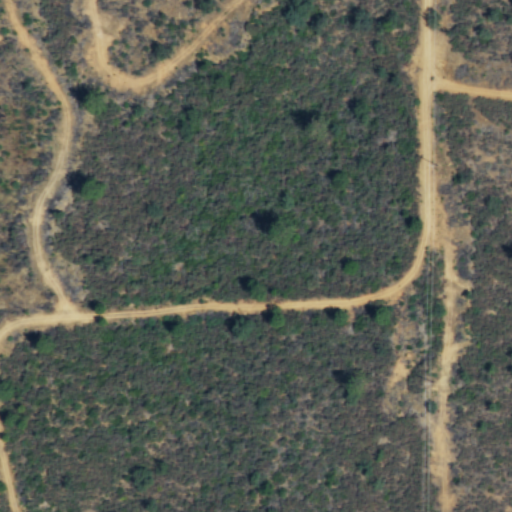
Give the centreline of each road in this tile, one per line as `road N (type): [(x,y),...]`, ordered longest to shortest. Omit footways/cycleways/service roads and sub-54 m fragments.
road 1 (track): [(67,317),(356,299),(406,277),(424,232),(425,0)]
road 2 (track): [(67,317),(34,240),(65,112),(6,0)]
road 3 (track): [(424,232),(448,245),(438,418),(444,511)]
road 4 (track): [(14,511),(0,451),(1,329),(67,317)]
road 5 (track): [(90,0),(103,66),(130,80),(150,77),(234,0)]
